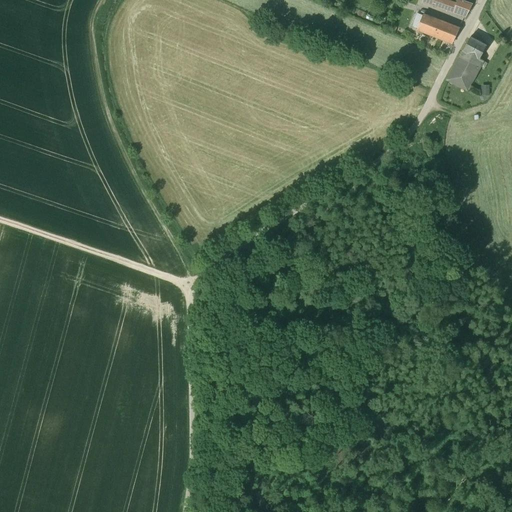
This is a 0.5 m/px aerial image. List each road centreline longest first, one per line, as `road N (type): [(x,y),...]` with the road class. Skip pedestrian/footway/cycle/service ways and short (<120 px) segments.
road 1 (unclassified): [(185,511),(194,286),(233,250),(392,151),(411,132),(480,0)]
road 2 (track): [(0,221),(194,286),(105,112),(88,37),(99,0)]
